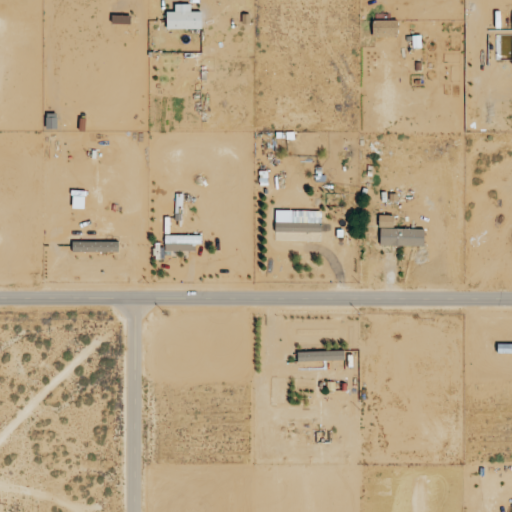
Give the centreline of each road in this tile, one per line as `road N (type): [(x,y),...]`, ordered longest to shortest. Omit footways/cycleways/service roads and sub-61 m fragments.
road 1 (residential): [(0,298),(511,299)]
road 2 (residential): [(131,299),(131,511)]
